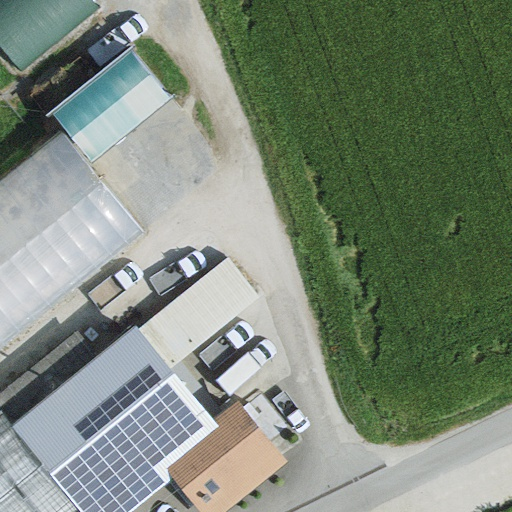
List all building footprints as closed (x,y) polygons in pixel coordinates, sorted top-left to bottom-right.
[(0,0),(0,9),(26,53),(110,3),(108,0),(0,0)] [(134,53),(60,113),(94,154),(168,94),(134,53)] [(0,182),(0,350),(147,230),(65,130),(0,182)] [(230,259),(145,327),(175,365),(260,296),(230,259)] [(135,316),(9,418),(83,509),(85,511),(103,511),(170,456),(218,418),(175,365),(145,327),(135,316)] [(218,418),(170,456),(211,509),(278,456),(237,403),(218,418)] [(0,405),(0,511),(78,511),(83,509),(9,418),(0,405)]
